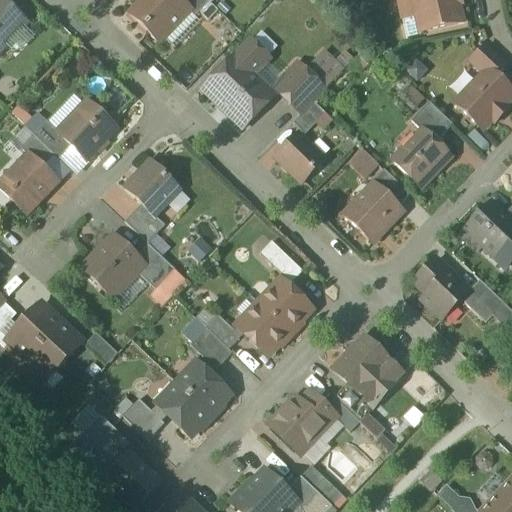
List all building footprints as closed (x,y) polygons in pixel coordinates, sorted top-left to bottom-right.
[(146,0),(130,17),(159,45),(163,40),(174,51),(199,24),(195,20),(189,14),(190,13),(176,0),(146,0)] [(210,5),(204,0),(176,0),(190,13),(189,14),(195,20),(210,5)] [(391,0),(396,3),(398,3),(402,20),(416,17),(420,34),(463,25),(459,7),(461,7),(459,0),(391,0)] [(0,1),(0,50),(22,28),(7,13),(10,10),(0,1)] [(250,43),(203,93),(243,131),(278,96),(273,91),(256,75),(269,62),(250,43)] [(506,68),(486,49),(471,64),(484,77),(488,73),(495,80),(506,68)] [(323,54),(305,73),(326,92),(343,74),(334,65),(323,54)] [(345,54),(334,65),(343,74),(354,62),(345,54)] [(305,73),(298,66),(273,91),(278,96),(301,118),(314,105),(326,92),(305,73)] [(484,77),(455,107),(482,133),(492,122),(495,125),(507,112),(505,109),(511,101),(511,96),(495,80),(488,73),(484,77)] [(409,114),(422,102),(407,87),(395,99),(409,114)] [(301,118),(293,126),(305,137),(325,116),(314,105),(301,118)] [(59,137),(72,150),(85,163),(114,131),(88,106),(59,137)] [(453,128),(430,106),(412,124),(423,135),(424,134),(436,146),(453,128)] [(273,134),(281,143),(294,132),(287,123),(273,134)] [(59,137),(47,124),(34,138),(55,158),(60,163),(72,150),(59,137)] [(423,135),(414,144),(409,145),(402,151),(403,157),(394,165),(420,191),(450,159),(436,146),(424,134),(423,135)] [(55,158),(34,138),(21,151),(28,158),(29,157),(43,170),(55,158)] [(298,138),(276,161),(281,166),(282,169),(286,174),(289,174),(302,186),(324,163),(298,138)] [(345,166),(362,183),(377,168),(359,151),(345,166)] [(28,158),(11,176),(6,176),(6,182),(1,187),(13,199),(10,202),(26,218),(58,185),(43,170),(29,157),(28,158)] [(179,192),(151,166),(126,192),(142,207),(154,218),(179,192)] [(410,197),(384,173),(371,186),(398,211),(410,197)] [(398,211),(371,186),(370,187),(372,189),(372,199),(363,209),(358,204),(344,219),(372,246),(382,236),(384,236),(403,217),(403,215),(398,211)] [(113,190),(102,199),(112,210),(123,201),(113,190)] [(154,218),(142,207),(125,225),(147,247),(165,229),(154,218)] [(511,225),(504,218),(492,207),(484,216),(481,216),(477,221),(476,224),(466,234),(468,236),(465,239),(465,244),(475,253),(479,253),(482,250),(494,260),(502,252),(502,246),(511,235),(511,225)] [(136,261),(114,240),(83,272),(112,300),(136,275),(143,268),(136,261)] [(303,275),(272,244),(260,257),(284,280),(281,283),(288,290),(303,275)] [(174,273),(148,248),(136,261),(143,268),(136,275),(155,293),(174,273)] [(469,295),(436,263),(414,286),(427,298),(422,303),(443,322),(461,303),(469,295)] [(288,290),(281,283),(259,307),(291,337),(297,331),(295,329),(311,312),(288,290)] [(484,288),(473,299),(469,295),(461,303),(486,327),(504,307),(484,288)] [(5,307),(0,312),(0,335),(17,318),(5,307)] [(291,337),(259,307),(237,330),(244,337),(267,359),(283,342),(284,344),(291,337)] [(39,310),(11,340),(11,347),(28,363),(59,330),(59,326),(52,319),(49,319),(39,310)] [(234,333),(218,318),(206,331),(206,332),(229,353),(244,337),(237,330),(234,333)] [(59,330),(28,363),(45,379),(52,371),(55,374),(60,374),(66,367),(66,363),(81,347),(69,336),(67,338),(59,330)] [(229,353),(206,332),(190,349),(216,374),(232,356),(229,353)] [(118,357),(96,337),(87,346),(87,352),(106,369),(118,357)] [(364,341),(333,373),(347,387),(360,399),(361,398),(391,367),(364,341)] [(230,398),(197,367),(177,388),(210,419),(230,398)] [(360,399),(347,387),(334,401),(360,426),(375,410),(361,398),(360,399)] [(210,419),(177,388),(157,409),(190,440),(210,419)] [(302,406),(296,401),(269,430),(270,431),(272,429),(301,457),(336,420),(311,396),(302,406)] [(165,428),(139,403),(122,420),(148,445),(165,428)] [(86,408),(66,428),(92,455),(113,435),(86,408)] [(65,452),(72,461),(84,452),(78,443),(65,452)] [(135,511),(159,487),(130,459),(104,485),(131,511),(135,511)] [(342,499),(311,470),(301,480),(332,510),(342,499)] [(266,474),(254,487),(251,484),(230,506),(235,511),(304,511),(287,495),(266,474)] [(330,511),(332,510),(301,480),(287,495),(304,511),(330,511)] [(511,511),(511,484),(510,485),(504,491),(505,497),(496,506),(490,506),(484,511),(511,511)]
